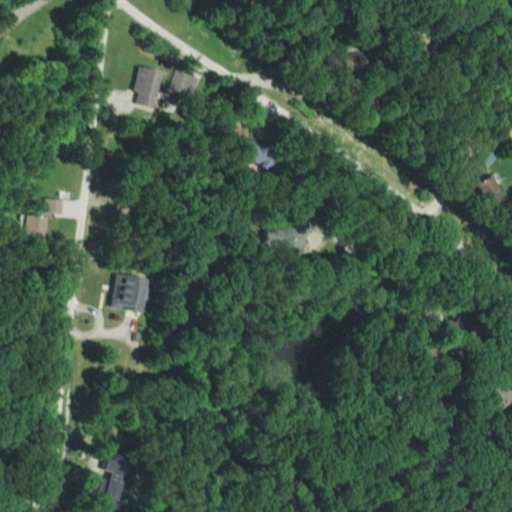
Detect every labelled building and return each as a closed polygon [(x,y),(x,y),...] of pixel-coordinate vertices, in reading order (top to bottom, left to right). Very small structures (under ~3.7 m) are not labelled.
[(148,107),(159,71),(136,64),(128,91),(134,92),(131,102),(148,107)] [(188,97),(195,76),(171,68),(165,90),(188,97)] [(273,158),(253,137),(240,149),(259,170),(273,158)] [(477,159),(484,166),(494,157),(487,150),(477,159)] [(480,210),(502,199),(488,174),(467,186),(480,210)] [(57,213),(59,199),(42,197),(40,211),(57,213)] [(45,217),(23,213),(20,232),(41,236),(45,217)] [(103,306),(134,312),(140,278),(109,273),(103,306)] [(96,469),(98,470),(89,503),(105,508),(120,456),(101,451),(96,469)]
